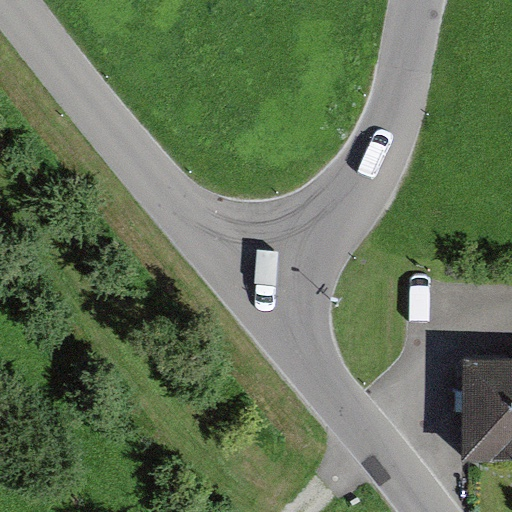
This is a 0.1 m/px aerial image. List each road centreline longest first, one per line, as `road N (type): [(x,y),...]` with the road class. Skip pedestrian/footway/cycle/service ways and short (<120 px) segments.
road 1 (residential): [(247,293),(11,0)]
road 2 (unclassified): [(247,293),(311,236),(390,127),(418,0)]
road 3 (residential): [(429,511),(247,293)]
